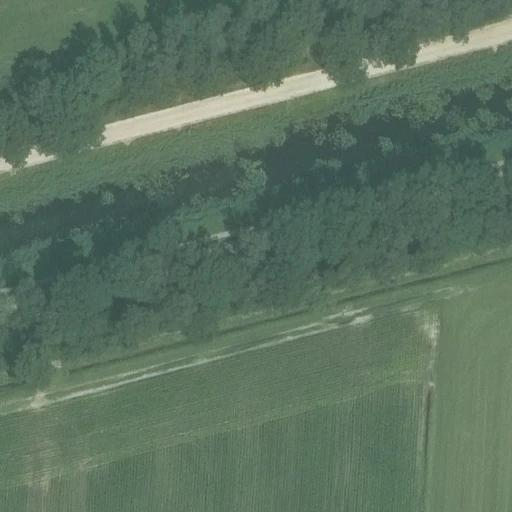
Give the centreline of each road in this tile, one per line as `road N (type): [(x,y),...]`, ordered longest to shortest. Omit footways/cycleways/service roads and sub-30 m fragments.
road 1 (track): [(511,30),(0,160)]
road 2 (unclassified): [(0,315),(511,185)]
